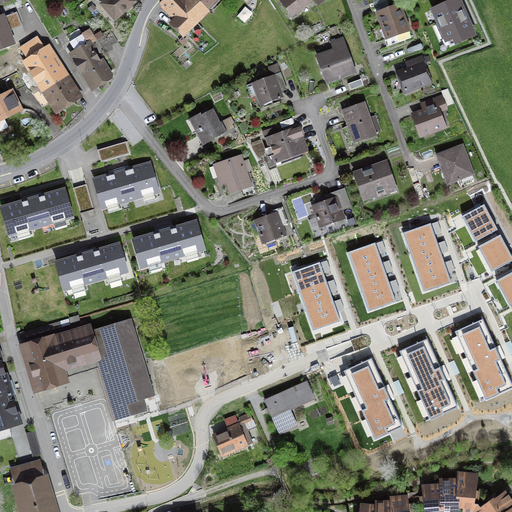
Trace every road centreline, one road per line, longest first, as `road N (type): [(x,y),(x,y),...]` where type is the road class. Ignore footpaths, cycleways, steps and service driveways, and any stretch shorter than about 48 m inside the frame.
road 1 (residential): [(114,93),(217,212),(328,172),(308,102)]
road 2 (residential): [(86,511),(178,489),(198,462),(213,403),(307,361)]
road 3 (residential): [(0,281),(67,511)]
road 4 (residential): [(351,0),(409,159)]
road 5 (residential): [(114,93),(59,145),(0,171)]
